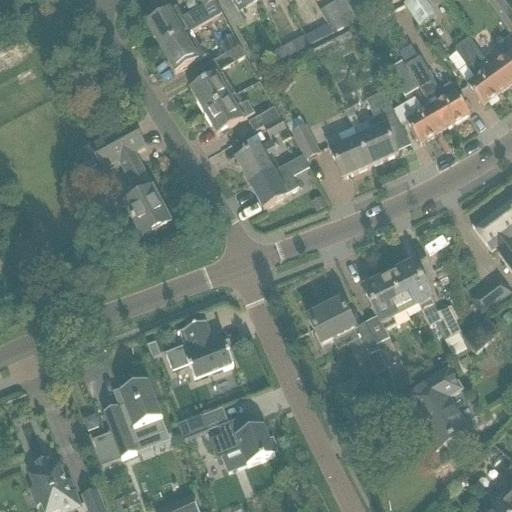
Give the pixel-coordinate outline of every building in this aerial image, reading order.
[(170,14),(147,28),(161,52),(191,35),(222,17),(212,0),(198,0),(203,8),(183,20),(177,9),(170,14)] [(257,0),(221,0),(218,2),(236,29),(244,24),(239,16),(260,3),(257,0)] [(379,12),(373,0),(345,0),(343,1),(352,15),(356,24),(369,17),(379,12)] [(390,7),(402,0),(373,0),(379,12),(390,7)] [(423,0),(415,0),(404,6),(419,29),(436,18),(423,0)] [(484,0),(489,6),(511,38),(511,37),(511,11),(504,0),(484,0)] [(343,1),(325,11),(338,33),(356,24),(352,15),(343,1)] [(325,22),(303,33),(311,47),(323,41),(332,36),(325,22)] [(191,35),(161,52),(175,77),(206,59),(191,35)] [(226,57),(240,49),(234,39),(220,46),(226,57)] [(305,39),(282,50),(287,59),(310,48),(305,39)] [(0,49),(0,89),(33,74),(18,42),(0,49)] [(506,93),(483,62),(469,42),(458,50),(458,55),(468,70),(473,71),(479,80),(467,89),(482,110),(506,93)] [(435,43),(432,45),(433,50),(441,62),(444,63),(446,62),(446,55),(440,46),(437,44),(435,43)] [(240,49),(226,57),(215,63),(221,74),(246,60),(240,49)] [(411,49),(398,56),(403,64),(406,69),(418,62),(419,61),(411,49)] [(287,59),(282,50),(269,57),(274,66),(287,59)] [(490,57),(483,62),(506,93),(511,88),(511,56),(497,67),(490,57)] [(406,69),(420,93),(424,101),(445,134),(469,119),(456,97),(450,87),(439,93),(420,61),(419,61),(418,62),(406,69)] [(276,88),(283,93),(291,82),(284,77),(276,88)] [(217,79),(208,84),(191,94),(204,117),(234,99),(222,79),(218,81),(217,79)] [(415,101),(392,114),(400,128),(400,129),(406,126),(420,149),(445,134),(424,101),(420,93),(413,97),(415,101)] [(373,136),(358,142),(371,170),(398,158),(387,134),(400,128),(392,114),(382,96),(365,104),(373,122),(368,125),(373,136)] [(234,99),(204,117),(217,139),(255,117),(248,105),(240,109),(234,99)] [(254,136),(262,131),(280,122),(274,111),(248,126),(254,136)] [(280,122),(262,131),(269,143),(278,138),(283,147),(292,142),(280,122)] [(170,227),(134,157),(145,151),(132,127),(91,150),(103,173),(120,165),(129,182),(127,183),(133,194),(120,200),(126,211),(121,213),(127,223),(131,221),(133,225),(142,242),(170,227)] [(306,128),(291,136),(306,163),(320,156),(306,128)] [(371,170),(358,142),(343,149),(338,138),(326,143),(331,154),(343,183),(371,170)] [(259,151),(254,154),(236,164),(250,188),(273,176),(266,163),(280,156),(274,145),(260,153),(259,151)] [(283,170),(273,176),(250,188),(264,213),(286,200),(285,199),(299,192),(293,181),(290,182),(283,170)] [(321,199),(310,205),(316,216),(319,215),(325,211),(327,210),(321,199)] [(511,199),(503,206),(472,230),(491,256),(496,252),(511,274),(511,244),(510,242),(511,240),(511,199)] [(420,279),(419,279),(413,268),(388,281),(405,314),(419,308),(430,330),(439,326),(447,343),(462,335),(449,310),(438,316),(427,296),(428,295),(420,279)] [(405,314),(388,281),(363,294),(369,305),(368,305),(376,321),(366,326),(376,348),(388,372),(396,388),(408,382),(388,341),(389,341),(385,333),(396,328),(392,321),(405,314)] [(488,291),(472,304),(485,319),(501,307),(488,291)] [(376,348),(366,326),(355,332),(341,306),(308,322),(322,350),(348,336),(362,363),(367,360),(376,378),(388,372),(376,348)] [(462,343),(476,358),(500,337),(486,322),(462,343)] [(185,350),(166,357),(170,368),(173,376),(189,369),(195,385),(225,373),(234,370),(227,351),(217,355),(216,352),(206,325),(177,337),(177,338),(180,337),(185,350)] [(155,346),(147,349),(152,362),(160,359),(155,346)] [(448,374),(420,391),(403,402),(421,431),(417,434),(431,457),(463,438),(443,405),(461,394),(448,374)] [(93,444),(103,470),(137,457),(133,448),(167,435),(162,424),(148,386),(131,393),(130,389),(119,393),(125,409),(119,411),(104,416),(112,437),(93,444)] [(95,419),(84,424),(88,434),(99,430),(95,419)] [(184,445),(208,435),(202,419),(178,428),(184,445)] [(209,444),(216,462),(240,453),(247,470),(261,465),(261,466),(265,464),(264,463),(275,460),(273,456),(278,454),(273,440),(268,442),(263,430),(262,430),(262,431),(252,435),(246,420),(217,431),(221,440),(209,444)] [(103,511),(100,502),(80,509),(75,495),(70,497),(58,465),(53,467),(51,463),(36,469),(40,477),(31,481),(35,492),(31,494),(37,511),(42,509),(42,511),(103,511)] [(511,481),(511,482),(502,492),(490,504),(497,511),(511,511),(511,467),(506,475),(511,481)] [(197,511),(192,500),(166,511),(197,511)]
